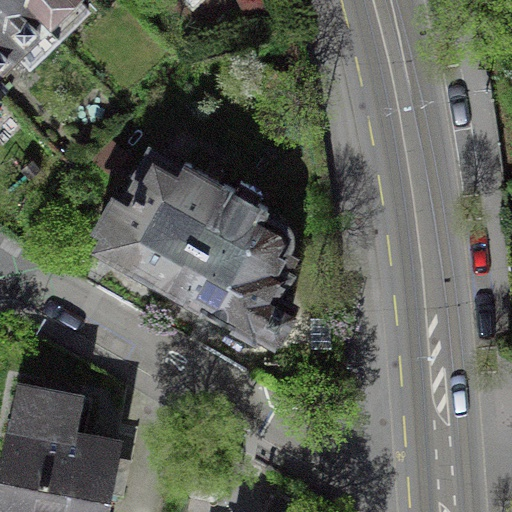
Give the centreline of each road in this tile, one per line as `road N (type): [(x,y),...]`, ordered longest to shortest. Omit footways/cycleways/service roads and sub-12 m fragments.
road 1 (secondary): [(443,453),(412,185),(373,0)]
road 2 (residential): [(272,414),(0,261)]
road 3 (residential): [(443,453),(352,451),(272,414)]
